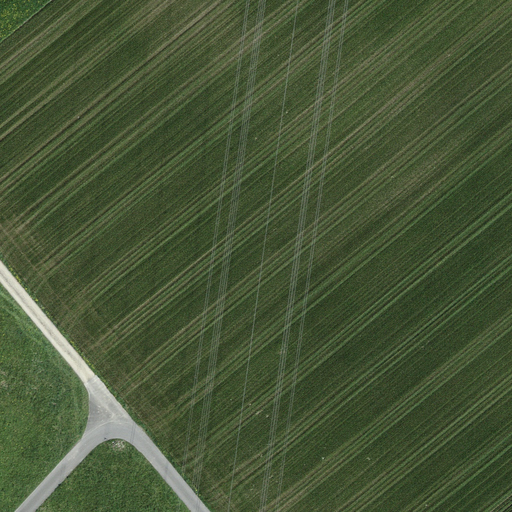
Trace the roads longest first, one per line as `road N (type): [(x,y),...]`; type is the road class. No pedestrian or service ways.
road 1 (track): [(197,511),(116,413),(25,511)]
road 2 (track): [(116,413),(0,271)]
